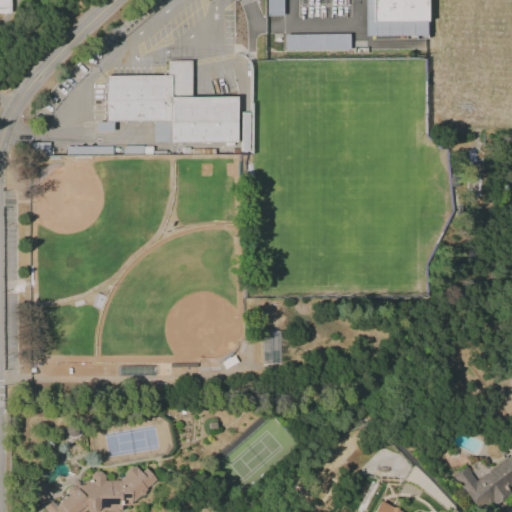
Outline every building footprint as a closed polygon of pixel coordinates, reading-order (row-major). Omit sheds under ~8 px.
[(0,0),(9,0),(9,15),(0,15),(0,0)] [(281,16),(281,0),(265,0),(265,16),(281,16)] [(362,0),(363,36),(425,35),(424,0),(362,0)] [(282,35),(283,51),(348,50),(348,34),(282,35)] [(103,75),(167,75),(167,62),(191,62),(192,98),(236,97),(236,143),(154,143),(153,123),(103,123),(103,75)] [(452,474),(476,511),(490,502),(492,505),(509,494),(505,487),(511,482),(511,459),(510,456),(487,470),(480,460),(469,467),(467,464),(452,474)] [(46,511),(100,511),(119,510),(119,505),(129,504),(154,479),(145,470),(138,471),(133,465),(118,480),(103,481),(102,471),(90,472),(90,476),(81,485),(75,480),(65,490),(65,496),(55,506),(50,501),(42,508),(46,511)] [(49,497),(38,482),(29,489),(40,504),(49,497)] [(400,511),(377,501),(372,511),(400,511)]
